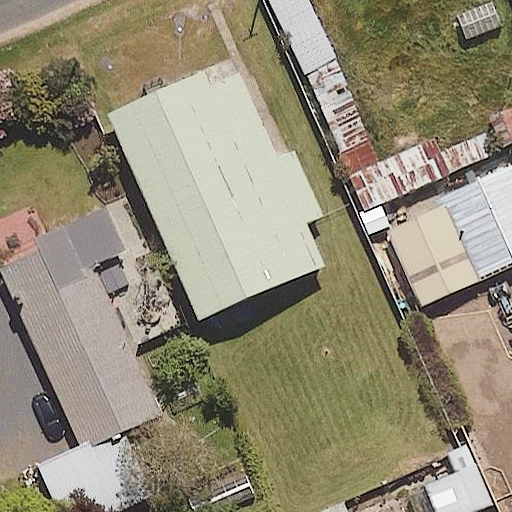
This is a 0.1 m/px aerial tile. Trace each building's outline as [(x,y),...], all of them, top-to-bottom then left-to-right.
[(377,158),(307,0),(270,0),(363,210),(440,177),(423,138),(377,158)] [(280,151),(238,54),(107,111),(197,316),(321,261),(303,220),(319,213),(290,147),(280,151)] [(511,102),(511,101),(485,112),(500,150),(511,144),(511,102)] [(480,130),(436,149),(446,173),(491,154),(480,130)] [(476,279),(442,203),(386,228),(420,304),(476,279)] [(132,352),(106,295),(91,263),(122,249),(103,209),(45,235),(32,207),(0,221),(0,268),(80,444),(157,408),(132,352)] [(159,271),(106,295),(132,352),(185,328),(159,271)] [(119,511),(149,504),(131,436),(39,461),(52,511),(119,511)] [(466,443),(446,451),(453,467),(423,479),(435,511),(468,511),(490,504),(466,443)]
